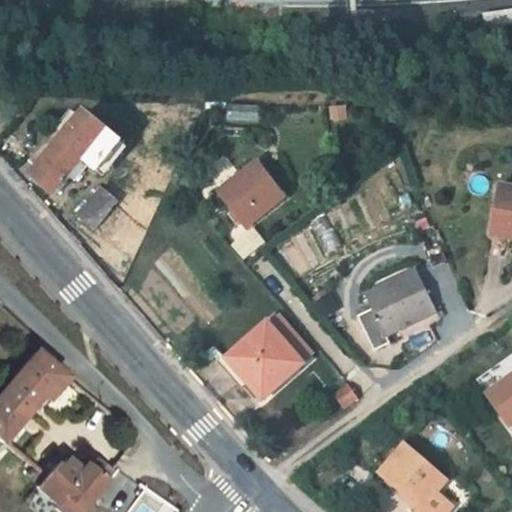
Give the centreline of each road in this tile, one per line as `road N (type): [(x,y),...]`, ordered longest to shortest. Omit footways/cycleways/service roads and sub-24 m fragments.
road 1 (secondary): [(240,478),(0,219)]
road 2 (residential): [(209,511),(0,289)]
road 3 (unknown): [(240,478),(374,388)]
